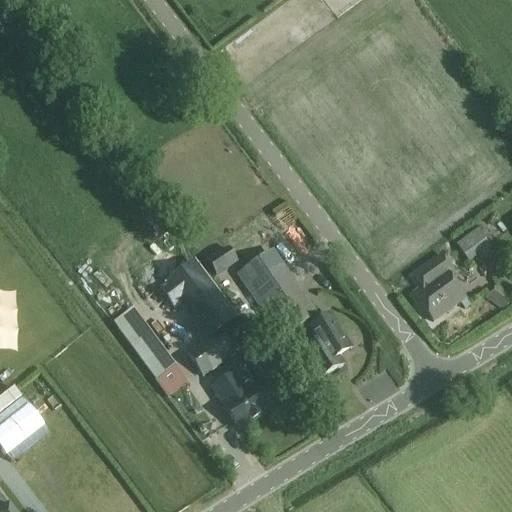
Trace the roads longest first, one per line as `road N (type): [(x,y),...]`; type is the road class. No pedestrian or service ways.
road 1 (unclassified): [(437,377),(146,0)]
road 2 (unclassified): [(220,511),(437,377)]
